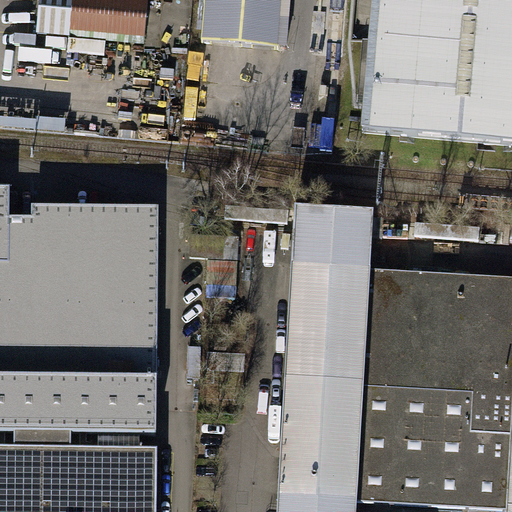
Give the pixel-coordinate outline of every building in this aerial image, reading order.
[(149,6),(89,0),(45,0),(42,36),(145,45),(149,6)] [(206,0),(202,46),(280,53),(284,0),(206,0)] [(347,0),(317,0),(313,56),(343,59),(347,0)] [(511,0),(376,0),(364,140),(511,152),(511,0)] [(12,198),(0,198),(0,511),(151,511),(153,221),(12,220),(12,198)] [(373,223),(296,219),(278,511),(361,511),(362,509),(408,511),(511,511),(511,285),(369,277),(373,223)]
